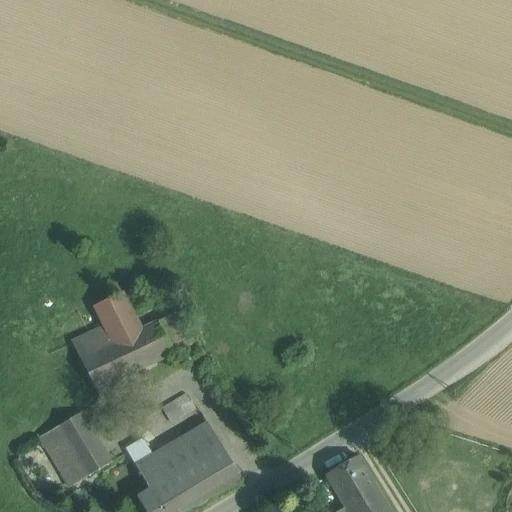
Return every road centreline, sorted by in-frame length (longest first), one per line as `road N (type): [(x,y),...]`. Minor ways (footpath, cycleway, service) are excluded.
road 1 (track): [(511,129),(136,0)]
road 2 (unclassified): [(220,511),(400,404),(511,323)]
